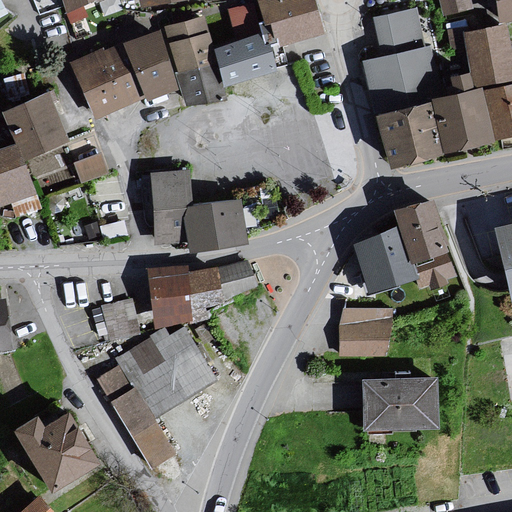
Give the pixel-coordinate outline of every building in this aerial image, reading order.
[(64,0),(71,22),(86,16),(82,3),(88,0),(64,0)] [(145,0),(148,13),(206,4),(206,0),(145,0)] [(322,31),(311,0),(263,0),(258,1),(276,43),(322,31)] [(469,0),(440,0),(443,14),(471,8),(469,0)] [(511,0),(497,0),(502,22),(511,19),(511,0)] [(416,7),(373,15),(382,57),(364,60),(373,108),(443,95),(433,43),(424,45),(416,7)] [(206,23),(168,32),(191,110),(229,105),(220,72),(206,23)] [(511,51),(509,29),(468,37),(480,88),(511,81),(511,51)] [(165,40),(126,51),(150,103),(182,95),(165,40)] [(270,43),(220,55),(231,91),(280,77),(270,43)] [(126,51),(74,69),(99,122),(150,103),(126,51)] [(511,81),(480,88),(492,138),(511,133),(511,81)] [(480,88),(432,99),(443,151),(492,138),(480,88)] [(49,92),(6,112),(27,159),(70,139),(49,92)] [(432,99),(376,114),(382,137),(390,165),(443,151),(432,99)] [(80,171),(107,164),(101,143),(74,150),(80,171)] [(0,204),(34,193),(15,144),(0,148),(0,204)] [(191,173),(154,177),(160,246),(193,243),(193,252),(250,243),(243,201),(195,208),(191,173)] [(400,226),(412,262),(448,249),(433,205),(397,214),(400,226)] [(511,223),(494,227),(511,306),(511,223)] [(400,226),(357,244),(370,287),(415,274),(412,262),(400,226)] [(248,259),(219,265),(223,297),(255,284),(248,259)] [(186,264),(147,267),(153,326),(190,320),(189,307),(187,271),(186,264)] [(219,265),(187,271),(189,307),(224,301),(223,297),(219,265)] [(132,298),(101,306),(110,341),(142,334),(132,298)] [(5,299),(0,299),(0,348),(12,347),(5,299)] [(390,311),(346,312),(341,327),(344,344),(342,358),(390,358),(390,311)] [(218,378),(185,324),(167,333),(162,328),(113,357),(118,364),(139,392),(157,415),(218,378)] [(95,377),(152,464),(172,451),(139,392),(118,364),(95,377)] [(441,379),(367,381),(369,436),(445,430),(441,379)] [(40,415),(13,431),(51,494),(104,462),(72,408),(46,424),(40,415)] [(56,511),(39,493),(18,511),(56,511)]
